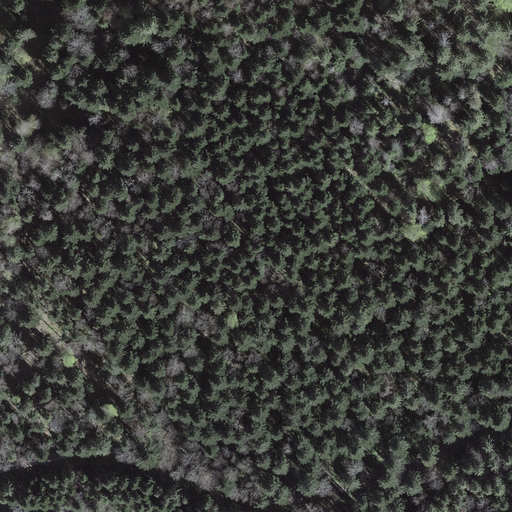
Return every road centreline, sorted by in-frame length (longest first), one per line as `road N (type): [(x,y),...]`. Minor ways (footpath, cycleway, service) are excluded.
road 1 (track): [(0,466),(84,448),(125,449),(216,488),(283,500),(373,484),(511,417)]
road 2 (track): [(511,90),(365,31),(177,25),(114,44),(65,24),(34,0)]
